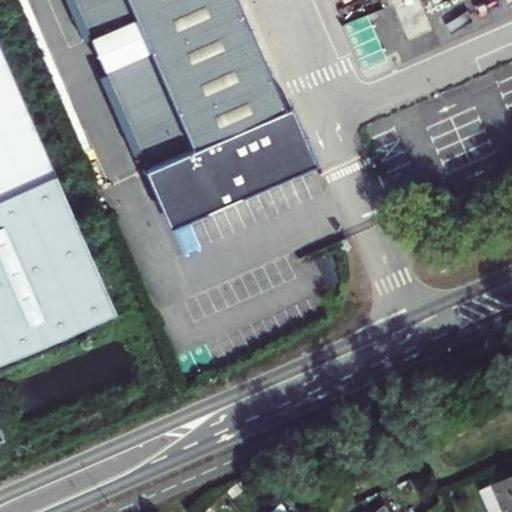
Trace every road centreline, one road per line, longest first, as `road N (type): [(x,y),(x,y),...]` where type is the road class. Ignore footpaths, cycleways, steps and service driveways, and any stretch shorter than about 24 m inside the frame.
road 1 (tertiary): [(511,274),(0,498)]
road 2 (tertiary): [(59,511),(511,312)]
road 3 (unknown): [(354,200),(157,276)]
